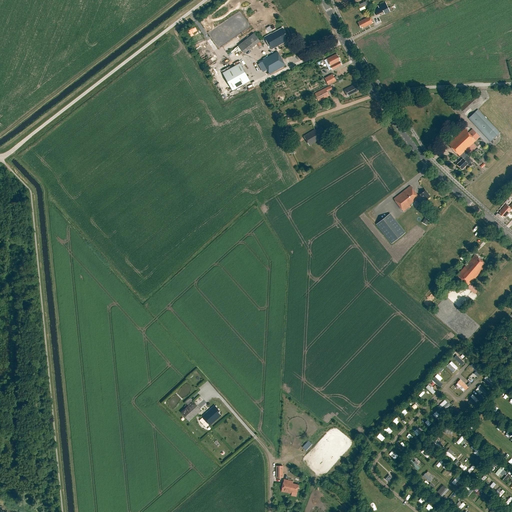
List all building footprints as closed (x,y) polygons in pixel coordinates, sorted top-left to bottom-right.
[(368,5),(366,1),(356,6),(358,10),(368,5)] [(385,2),(378,6),(379,8),(373,11),(375,16),(383,12),(385,14),(392,11),(391,7),(388,8),(385,2)] [(370,17),(358,22),(361,28),(362,27),(363,29),(373,23),(370,17)] [(287,41),(285,37),(287,36),(282,28),(265,38),(271,50),(287,41)] [(244,54),(260,41),(254,33),(238,46),(244,54)] [(278,52),(262,61),(270,75),(285,66),(278,52)] [(339,60),(340,60),(338,56),(337,54),(324,60),(329,71),(332,70),(342,65),(339,60)] [(232,91),(250,81),(240,63),(223,73),(232,91)] [(332,74),(325,78),(329,86),(336,81),(332,74)] [(357,90),(358,89),(357,86),(355,86),(355,85),(344,90),(348,97),(358,91),(357,90)] [(318,101),(329,96),(326,89),(315,94),(318,101)] [(473,104),(476,102),(472,98),(469,100),(468,99),(459,107),(465,113),(473,104)] [(490,142),(500,133),(478,110),(469,118),(490,142)] [(315,129),(304,136),(309,146),(319,140),(326,135),(322,127),(316,131),(315,129)] [(460,156),(463,159),(457,164),(462,169),(467,164),(468,166),(473,162),(468,156),(469,154),(476,147),(473,143),(480,137),(473,129),(469,133),(465,129),(448,144),(459,156),(460,156)] [(295,150),(291,142),(286,145),(290,152),(295,150)] [(410,186),(394,199),(404,212),(411,207),(409,205),(417,199),(419,203),(424,199),(425,201),(430,197),(425,190),(420,194),(418,196),(410,186)] [(500,214),(499,215),(503,218),(504,217),(505,218),(511,210),(511,203),(509,207),(506,204),(499,213),(500,214)] [(390,214),(376,224),(392,244),(405,233),(390,214)] [(427,217),(423,221),(428,225),(431,220),(427,217)] [(484,265),(485,264),(477,256),(476,256),(475,255),(457,275),(469,286),(486,266),(484,265)] [(471,283),(467,288),(475,294),(479,290),(471,283)] [(189,421),(201,410),(190,398),(185,403),(188,406),(181,412),(189,421)] [(449,403),(441,409),(443,412),(451,406),(449,403)] [(215,405),(202,417),(210,426),(221,416),(218,412),(220,411),(215,405)] [(445,433),(451,434),(453,427),(447,425),(445,433)] [(380,433),(377,437),(382,441),(386,438),(380,433)] [(459,445),(460,443),(463,445),(468,440),(463,435),(457,442),(459,445)] [(303,447),(307,451),(313,444),(309,441),(303,447)] [(471,448),(476,451),(474,453),(479,456),(482,452),(473,445),(471,448)] [(445,454),(454,461),(456,458),(452,455),(454,453),(450,449),(445,454)] [(409,464),(419,470),(421,467),(411,461),(409,464)] [(502,466),(496,474),(499,476),(505,468),(502,466)] [(443,474),(447,477),(453,471),(449,467),(443,474)] [(428,471),(423,476),(430,482),(433,479),(430,476),(432,474),(428,471)] [(452,483),(455,485),(462,476),(459,474),(452,483)] [(284,479),(281,491),(290,493),(292,493),(292,492),(297,493),(299,485),(293,483),(293,481),(284,479)] [(469,495),(474,490),(471,488),(473,486),(470,483),(464,489),(469,495)] [(442,498),(449,490),(446,487),(439,495),(442,498)] [(499,499),(505,491),(503,490),(502,491),(499,489),(494,495),(499,499)] [(459,511),(465,505),(460,501),(455,506),(458,508),(457,510),(459,511)]
